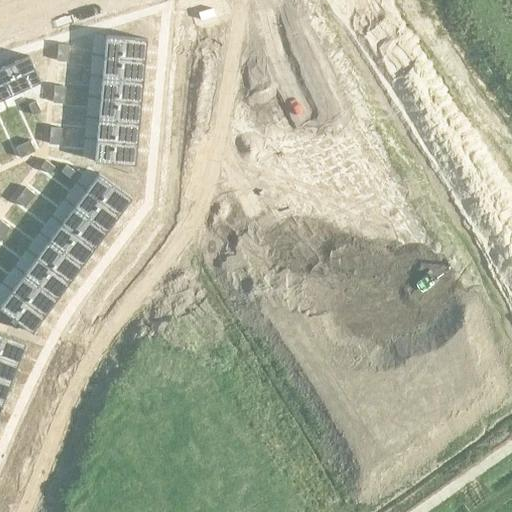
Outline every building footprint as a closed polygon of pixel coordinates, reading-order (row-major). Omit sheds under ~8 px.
[(212,8),(198,12),(200,20),(214,16),(212,8)] [(136,29),(135,37),(147,39),(147,30),(136,29)] [(105,35),(103,56),(145,60),(147,39),(135,37),(105,35)] [(57,52),(56,60),(68,61),(68,53),(57,52)] [(29,55),(9,64),(21,90),(40,81),(36,70),(29,55)] [(103,56),(101,77),(143,81),(145,60),(103,56)] [(9,64),(0,68),(0,93),(2,98),(21,90),(9,64)] [(43,67),(36,70),(40,81),(48,77),(43,67)] [(101,77),(100,98),(141,101),(143,81),(101,77)] [(54,85),(53,93),(65,94),(66,86),(54,85)] [(53,93),(52,101),(64,103),(65,94),(53,93)] [(100,98),(98,118),(139,122),(141,101),(100,98)] [(98,118),(96,139),(137,143),(139,122),(98,118)] [(50,127),(49,135),(61,136),(62,128),(50,127)] [(49,135),(49,143),(60,144),(61,136),(49,135)] [(96,139),(94,160),(135,164),(137,143),(96,139)] [(30,140),(22,143),(27,154),(35,150),(30,140)] [(22,143),(15,147),(20,157),(27,154),(22,143)] [(48,157),(43,163),(52,170),(57,163),(48,157)] [(43,163),(38,170),(47,177),(52,170),(43,163)] [(98,172),(85,189),(119,214),(131,197),(98,172)] [(25,186),(20,193),(30,200),(35,193),(25,186)] [(85,189),(73,206),(106,231),(119,214),(85,189)] [(20,193),(16,200),(25,207),(30,200),(20,193)] [(73,206),(61,223),(94,248),(106,231),(73,206)] [(0,220),(0,230),(5,234),(9,227),(0,220)] [(61,223),(48,240),(81,264),(94,248),(61,223)] [(48,240),(36,257),(69,281),(81,264),(48,240)] [(36,257),(23,273),(57,298),(69,281),(36,257)] [(23,273),(11,290),(44,315),(57,298),(23,273)] [(11,290),(0,304),(0,308),(31,332),(44,315),(11,290)] [(0,333),(0,355),(17,362),(25,342),(0,333)] [(0,355),(0,378),(10,382),(17,362),(0,355)] [(0,378),(0,400),(3,402),(10,382),(0,378)]
